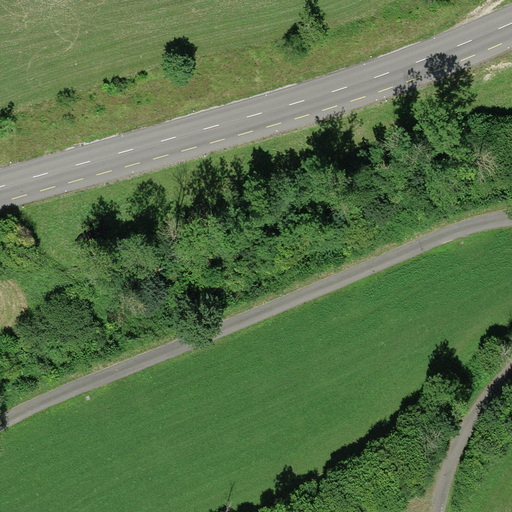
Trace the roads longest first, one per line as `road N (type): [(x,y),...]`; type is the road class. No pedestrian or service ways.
road 1 (unclassified): [(511,220),(420,242),(0,421)]
road 2 (secondary): [(511,24),(259,115),(0,189)]
road 3 (unclassified): [(433,511),(452,444),(511,366)]
